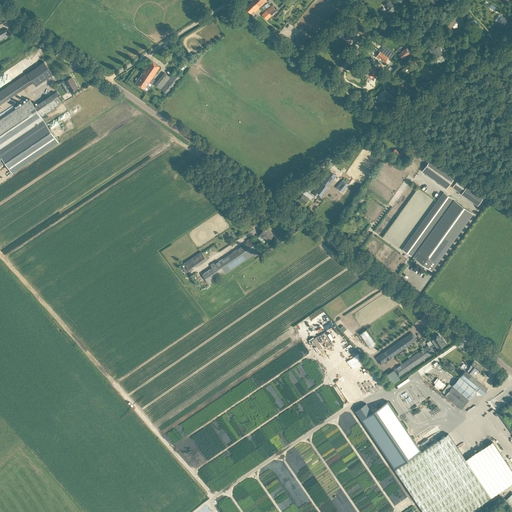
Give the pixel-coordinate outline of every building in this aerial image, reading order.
[(260,7),(254,0),(252,0),(245,7),(250,13),(253,10),(255,11),(260,7)] [(385,4),(387,6),(387,7),(388,8),(385,10),(389,13),(395,6),(388,1),(385,4)] [(267,10),(271,15),(274,18),(279,13),(272,5),(267,10)] [(271,15),(267,10),(262,14),(267,20),(271,15)] [(447,26),(450,29),(456,21),(461,25),(464,22),(456,16),(447,26)] [(501,16),(497,21),(505,27),(509,21),(501,16)] [(345,34),(345,35),(344,37),(348,40),(352,36),(350,34),(351,32),(347,28),(343,33),(345,34)] [(9,35),(5,29),(0,31),(0,34),(2,38),(9,35)] [(293,44),(302,50),(310,38),(302,32),(293,44)] [(443,55),(439,46),(429,50),(431,55),(435,54),(436,58),(443,55)] [(398,54),(402,59),(409,53),(405,48),(398,54)] [(388,58),(380,52),(377,57),(379,58),(380,57),(384,60),(383,61),(385,62),(388,58)] [(136,82),(144,88),(149,81),(153,84),(155,80),(152,78),(160,67),(151,60),(136,82)] [(44,61),(27,73),(35,85),(52,74),(44,61)] [(369,71),(370,72),(368,75),(371,78),(377,71),(370,65),(367,69),(370,71),(369,71)] [(398,72),(401,75),(409,68),(406,65),(398,72)] [(155,84),(168,94),(183,75),(177,70),(171,77),(164,72),(155,84)] [(64,81),(70,91),(78,87),(72,77),(64,81)] [(375,101),(380,103),(383,96),(387,92),(384,89),(380,94),(379,96),(376,96),(375,101)] [(63,102),(56,92),(35,106),(30,98),(0,118),(0,165),(5,162),(13,173),(59,142),(44,120),(42,117),(63,102)] [(392,152),(400,158),(405,151),(402,148),(399,152),(395,149),(392,152)] [(455,176),(431,159),(422,171),(446,188),(455,176)] [(313,193),(317,196),(319,193),(321,195),(336,176),(330,171),(313,193)] [(336,187),(342,192),(348,184),(342,179),(336,187)] [(466,196),(471,188),(458,179),(453,187),(466,196)] [(444,192),(402,249),(411,255),(412,254),(415,256),(414,257),(431,270),(472,213),(444,192)] [(309,193),(307,196),(303,193),(299,198),(305,203),(312,195),(309,193)] [(264,228),(258,237),(264,242),(266,238),(269,240),(273,234),(264,228)] [(202,274),(209,285),(257,252),(257,253),(260,250),(251,237),(246,240),(247,242),(215,264),(214,263),(210,265),(212,268),(202,274)] [(184,263),(189,271),(206,259),(201,251),(184,263)] [(332,339),(339,334),(333,326),(326,331),(332,339)] [(362,338),(368,347),(375,342),(367,330),(362,333),(365,336),(362,338)] [(431,339),(426,343),(428,345),(429,346),(433,352),(438,349),(446,343),(442,338),(441,339),(438,334),(431,339)] [(381,364),(409,344),(404,337),(376,357),(381,364)] [(398,376),(405,371),(433,352),(429,346),(428,345),(400,365),(397,367),(394,369),(398,376)] [(474,374),(476,374),(482,367),(474,360),(470,366),(467,363),(463,369),(466,371),(471,375),(472,373),(474,374)] [(469,400),(477,391),(482,395),(488,388),(471,375),(466,371),(461,377),(460,377),(445,396),(462,409),(463,407),(469,400)] [(434,382),(441,389),(445,384),(438,377),(434,382)] [(371,412),(361,419),(395,469),(421,451),(387,401),(371,412)] [(511,470),(492,441),(466,459),(448,433),(421,451),(395,469),(423,511),(468,511),(511,482),(511,470)]
